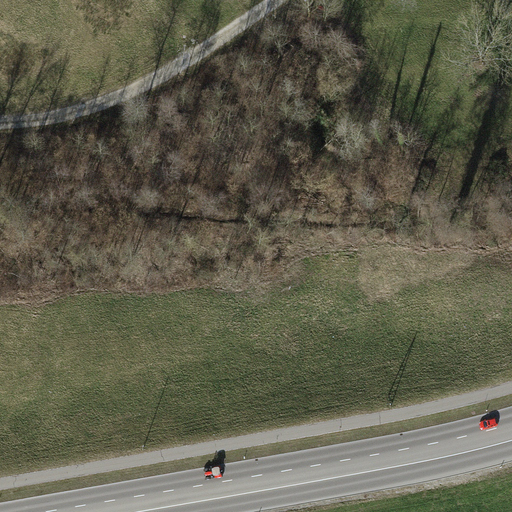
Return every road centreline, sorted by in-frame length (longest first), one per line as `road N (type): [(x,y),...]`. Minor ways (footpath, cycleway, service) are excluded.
road 1 (tertiary): [(95,511),(511,432)]
road 2 (track): [(0,121),(77,110),(146,86),(276,0)]
